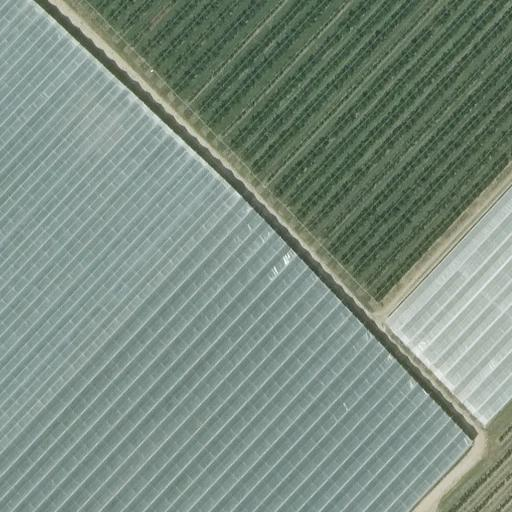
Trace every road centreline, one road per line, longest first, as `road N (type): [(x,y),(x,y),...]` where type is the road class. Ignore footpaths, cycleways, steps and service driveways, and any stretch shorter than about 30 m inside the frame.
road 1 (track): [(54,0),(475,436),(470,456),(419,511)]
road 2 (track): [(0,478),(253,204)]
road 3 (track): [(375,328),(511,180)]
